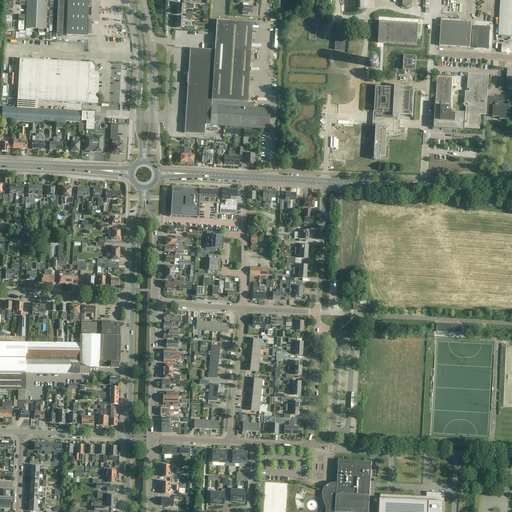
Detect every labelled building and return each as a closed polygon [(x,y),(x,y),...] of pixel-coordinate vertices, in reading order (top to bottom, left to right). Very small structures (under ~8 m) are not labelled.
[(26,0),(26,28),(46,29),(46,0),(26,0)] [(88,0),(67,0),(66,36),(87,36),(88,0)] [(511,0),(502,0),(500,36),(511,36),(511,0)] [(216,21),(214,50),(210,125),(269,129),(270,109),(253,108),(254,103),(247,102),(252,23),(216,21)] [(441,21),(441,25),(439,46),(470,48),(471,23),(441,21)] [(380,22),(378,43),(417,45),(418,24),(380,22)] [(336,25),(335,50),(336,50),(344,50),(345,50),(346,25),(337,25),(336,25)] [(477,26),(477,36),(476,49),(489,49),(490,27),(486,27),(486,25),(483,25),(483,27),(477,26)] [(205,125),(210,125),(214,50),(190,48),(188,76),(184,133),(204,134),(205,125)] [(403,70),(407,70),(415,71),(416,57),(404,56),(403,70)] [(372,67),(375,68),(377,68),(380,64),(377,59),(372,59),(370,63),(372,67)] [(87,103),(98,104),(98,99),(96,96),(96,94),(93,92),(95,66),(91,62),(90,63),(40,60),(37,100),(87,103)] [(452,78),(437,77),(435,105),(435,107),(434,128),(460,130),(462,130),(462,129),(462,128),(480,129),(481,115),(486,115),(486,113),(488,113),(488,114),(491,114),(491,113),(493,114),(492,117),(500,118),(500,119),(499,119),(499,120),(507,120),(507,121),(506,121),(506,122),(511,122),(511,103),(508,103),(508,104),(508,105),(505,105),(505,98),(494,97),(493,99),(487,99),(489,75),(468,74),(467,89),(469,89),(469,92),(465,92),(464,107),(466,107),(465,113),(452,112),(452,111),(450,111),(452,78)] [(392,101),(393,89),(392,88),(392,89),(389,88),(377,88),(375,111),(373,111),(373,126),(376,127),(374,160),(375,160),(380,160),(381,157),(385,157),(386,140),(387,136),(397,136),(398,117),(400,117),(400,115),(412,116),(412,118),(413,118),(414,88),(399,87),(399,86),(395,85),(394,109),(391,108),(392,101)] [(82,121),(81,121),(82,112),(37,109),(17,108),(2,107),(2,120),(2,121),(66,124),(66,121),(82,121)] [(87,112),(82,112),(81,121),(82,121),(86,121),(88,121),(92,117),(93,117),(95,115),(95,112),(87,112)] [(338,112),(337,133),(345,133),(346,113),(338,112)] [(93,117),(92,117),(88,121),(86,121),(86,137),(85,137),(85,151),(95,151),(95,152),(102,153),(102,148),(104,148),(105,130),(94,130),(94,119),(93,117)] [(122,145),(123,142),(119,141),(119,139),(118,138),(117,138),(118,124),(114,124),(111,124),(110,139),(112,139),(112,141),(112,153),(116,153),(116,154),(118,154),(118,153),(119,153),(120,154),(121,154),(122,153),(123,151),(122,151),(122,146),(123,146),(123,145),(122,145)] [(244,130),(244,137),(257,138),(258,131),(244,130)] [(11,144),(11,141),(2,141),(2,137),(0,136),(0,142),(2,143),(2,147),(1,148),(0,150),(2,151),(2,152),(8,152),(8,148),(13,148),(13,144),(11,144)] [(71,142),(71,147),(69,147),(69,149),(71,149),(71,151),(75,151),(75,152),(79,152),(80,142),(76,142),(76,138),(73,138),(73,142),(71,142)] [(20,149),(20,141),(13,140),(13,141),(11,141),(11,144),(13,144),(13,148),(20,149)] [(229,157),(228,157),(224,157),(224,165),(233,166),(233,157),(232,157),(233,147),(229,147),(229,157)] [(180,163),(187,163),(188,148),(184,148),(184,154),(181,154),(178,154),(178,158),(181,158),(180,163)] [(208,151),(207,151),(207,150),(204,150),(203,150),(202,163),(207,163),(207,164),(212,164),(212,155),(213,155),(213,151),(213,150),(208,150),(208,151)] [(255,154),(246,153),(245,163),(251,164),(250,164),(255,165),(255,159),(254,159),(255,154)] [(28,198),(25,198),(25,204),(34,204),(35,195),(35,186),(32,186),(31,186),(29,186),(28,198)] [(52,201),(52,202),(52,207),(56,208),(56,196),(54,196),(54,187),(50,187),(51,186),(48,186),(48,187),(47,187),(46,196),(46,198),(50,198),(50,201),(52,201)] [(70,199),(71,192),(71,188),(67,188),(67,187),(62,187),(62,201),(62,205),(65,205),(65,204),(72,204),(73,199),(70,199)] [(79,196),(83,197),(83,188),(80,188),(80,189),(77,188),(77,200),(74,200),(74,208),(77,208),(77,204),(79,204),(79,196)] [(198,217),(199,202),(200,190),(196,189),(186,188),(186,189),(186,191),(180,191),(180,193),(172,192),(170,215),(169,217),(171,217),(171,216),(197,218),(199,219),(199,217),(198,217)] [(101,197),(101,194),(101,189),(93,189),(93,195),(93,198),(98,198),(97,206),(102,207),(102,206),(103,197),(101,197)] [(236,214),(237,190),(226,189),(226,191),(222,191),(222,200),(225,200),(225,206),(220,206),(220,213),(236,214)] [(108,199),(113,199),(113,192),(109,192),(110,190),(105,190),(105,202),(107,202),(108,199)] [(200,190),(199,202),(217,203),(217,198),(218,191),(200,190)] [(121,193),(113,192),(113,199),(118,200),(117,203),(120,203),(121,193)] [(308,212),(304,212),(304,223),(310,223),(310,218),(311,218),(311,209),(311,208),(314,208),(314,199),(308,199),(308,212)] [(266,229),(266,236),(263,236),(262,243),(266,243),(267,236),(269,237),(276,237),(276,229),(272,229),(272,224),(266,223),(264,223),(263,229),(266,229)] [(109,231),(109,234),(120,235),(120,229),(112,228),(113,228),(107,227),(107,226),(101,225),(101,231),(109,231)] [(298,239),(304,239),(308,240),(309,231),(304,230),(303,230),(303,231),(299,230),(298,239)] [(219,249),(220,249),(221,236),(220,236),(219,235),(219,236),(214,236),(214,232),(208,232),(207,235),(210,236),(209,248),(207,248),(206,251),(212,252),(212,248),(218,249),(219,249)] [(111,249),(111,253),(119,254),(120,247),(111,247),(111,246),(107,246),(107,249),(111,249)] [(177,247),(165,247),(164,247),(164,252),(173,252),(175,252),(175,255),(183,255),(183,248),(177,247)] [(119,260),(119,254),(111,253),(111,258),(103,257),(103,260),(100,260),(100,264),(108,264),(113,265),(114,262),(111,262),(111,260),(119,260)] [(166,262),(174,262),(174,265),(194,266),(194,262),(183,261),(183,256),(177,255),(177,256),(166,256),(166,258),(165,259),(165,261),(166,261),(166,262)] [(219,259),(212,259),(212,256),(208,255),(208,259),(209,259),(208,270),(207,270),(207,274),(211,274),(212,271),(218,271),(219,259)] [(295,261),(287,261),(287,264),(286,264),(286,270),(288,271),(289,264),(295,264),(295,261)] [(3,271),(3,275),(5,275),(5,279),(11,279),(12,271),(6,271),(6,268),(2,268),(2,271),(3,271)] [(260,276),(260,268),(250,268),(249,276),(260,276)] [(272,269),(268,268),(260,268),(260,276),(268,276),(272,276),(272,271),(272,269)] [(31,271),(29,271),(26,271),(26,275),(26,276),(26,280),(32,280),(32,279),(35,279),(35,273),(35,270),(31,270),(31,271)] [(105,277),(103,277),(103,275),(100,275),(100,273),(97,273),(96,282),(99,283),(99,286),(105,286),(105,281),(105,277)] [(119,279),(112,279),(112,276),(109,275),(108,282),(111,282),(111,286),(114,287),(114,286),(119,286),(119,279)] [(195,286),(194,296),(203,296),(204,292),(208,292),(209,278),(203,278),(202,287),(195,286)] [(212,287),(212,297),(218,297),(218,294),(223,294),(224,281),(219,281),(218,287),(212,287)] [(293,294),(295,294),(295,297),(296,297),(296,299),(301,299),(301,297),(302,293),(304,293),(304,290),(302,290),(302,282),(294,282),(294,281),(290,281),(290,289),(289,294),(293,294)] [(187,282),(183,282),(175,282),(165,282),(166,282),(166,284),(165,285),(165,286),(164,287),(165,288),(166,289),(167,289),(167,291),(171,291),(171,289),(174,289),(174,285),(179,285),(179,289),(186,289),(187,282)] [(234,298),(234,289),(229,289),(230,283),(224,283),(224,294),(227,294),(227,297),(234,298)] [(269,297),(272,298),(272,301),(279,301),(280,290),(276,289),(276,293),(273,293),(270,291),(269,291),(269,293),(269,297)] [(35,313),(39,313),(39,305),(32,305),(32,313),(32,315),(29,315),(29,323),(33,323),(33,316),(35,316),(35,313)] [(45,305),(39,305),(39,313),(42,313),(41,317),(44,318),(44,323),(47,323),(48,316),(45,316),(45,313),(45,305)] [(93,313),(93,307),(84,306),(84,312),(90,313),(90,317),(92,317),(93,314),(93,313)] [(17,327),(17,328),(17,337),(25,337),(25,328),(25,317),(22,317),(19,317),(19,328),(17,327)] [(262,318),(253,317),(252,322),(251,322),(251,327),(255,327),(255,326),(261,326),(261,328),(265,328),(265,323),(262,323),(262,318)] [(204,328),(205,322),(199,321),(200,318),(197,318),(196,330),(204,331),(204,328)] [(204,328),(204,331),(212,332),(212,328),(213,320),(211,319),(210,322),(205,322),(204,328)] [(283,319),(277,319),(276,325),(280,326),(280,330),(283,330),(285,330),(286,326),(282,325),(283,319)] [(212,328),(212,332),(220,332),(220,328),(221,324),(215,323),(216,320),(213,320),(212,328)] [(220,328),(220,332),(228,333),(229,328),(230,321),(227,321),(226,324),(221,324),(220,328)] [(292,322),(292,323),(286,322),(285,330),(289,330),(289,328),(291,328),(291,329),(296,329),(296,331),(300,331),(303,332),(304,327),(303,327),(303,321),(296,321),(296,322),(292,322)] [(0,390),(18,390),(18,400),(24,400),(25,390),(25,373),(79,374),(89,375),(89,367),(101,367),(118,368),(119,365),(119,364),(119,363),(120,336),(120,328),(120,323),(81,322),(81,328),(81,334),(80,334),(80,339),(73,339),(73,338),(70,338),(70,343),(25,342),(25,338),(0,335),(0,390)] [(436,323),(436,332),(461,333),(462,325),(436,323)] [(252,347),(261,348),(262,339),(250,338),(250,341),(253,341),(252,347)] [(210,353),(219,354),(220,349),(223,349),(223,346),(211,345),(210,353)] [(261,348),(252,347),(252,352),(248,352),(248,355),(260,356),(261,349),(262,350),(262,348),(261,348)] [(219,360),(219,354),(210,353),(209,361),(221,363),(222,360),(219,360)] [(260,356),(248,355),(248,357),(251,357),(250,363),(259,364),(260,356)] [(221,365),(221,363),(209,361),(209,370),(218,370),(218,365),(221,365)] [(259,372),(259,364),(250,363),(250,368),(247,368),(247,371),(259,372)] [(218,370),(209,370),(208,378),(220,379),(220,376),(217,376),(218,370)] [(172,372),(164,371),(164,372),(163,373),(163,375),(164,375),(164,376),(164,378),(170,378),(174,379),(174,381),(179,381),(179,378),(177,378),(177,376),(172,375),(172,372)] [(109,381),(109,385),(118,385),(118,384),(119,381),(118,381),(118,377),(114,377),(109,376),(109,378),(106,378),(104,378),(104,381),(105,381),(109,381)] [(253,386),(262,387),(263,379),(251,378),(251,381),(254,381),(253,386)] [(290,388),(300,389),(301,382),(292,381),(293,378),(283,378),(280,378),(280,380),(287,381),(287,384),(291,384),(290,388)] [(187,382),(176,382),(176,381),(170,381),(162,381),(161,389),(169,389),(169,384),(179,384),(179,387),(187,387),(187,382)] [(209,392),(218,393),(218,388),(221,388),(221,385),(210,384),(209,392)] [(262,387),(253,386),(253,392),(249,392),(249,394),(261,395),(262,387)] [(217,399),(218,393),(209,392),(208,400),(220,402),(220,399),(217,399)] [(261,395),(249,394),(249,397),(252,397),(251,403),(260,404),(261,395)] [(29,411),(25,411),(26,401),(18,401),(18,409),(22,409),(22,411),(21,411),(20,418),(28,418),(29,411)] [(260,404),(251,403),(251,408),(248,408),(247,411),(259,412),(260,404)] [(271,424),(270,434),(278,434),(278,425),(281,425),(282,418),(275,417),(275,424),(271,424)] [(202,432),(202,420),(194,420),(194,429),(199,429),(199,432),(202,432)] [(211,421),(202,420),(202,432),(204,433),(205,429),(210,430),(211,421)] [(211,421),(210,430),(216,430),(215,433),(218,433),(219,421),(211,421)] [(250,432),(251,423),(243,423),(242,435),(245,435),(245,432),(250,432)] [(259,423),(251,423),(250,432),(256,432),(256,435),(259,435),(259,423)] [(170,433),(178,433),(179,433),(180,428),(171,427),(171,424),(162,424),(162,427),(161,427),(161,431),(162,431),(161,433),(170,433)] [(8,441),(5,441),(5,449),(7,449),(7,454),(10,454),(9,458),(13,458),(13,450),(11,449),(11,441),(8,441)] [(108,461),(112,461),(116,461),(116,457),(117,457),(117,446),(109,446),(109,451),(108,461)] [(213,457),(209,457),(209,465),(212,466),(213,462),(219,462),(219,450),(215,450),(215,451),(213,451),(213,457)] [(229,466),(229,458),(226,458),(226,451),(224,451),(224,450),(219,450),(219,462),(225,463),(225,466),(229,466)] [(235,463),(239,463),(239,451),(235,451),(235,452),(233,452),(233,458),(229,458),(229,466),(235,467),(235,463)] [(247,451),(239,451),(239,463),(245,464),(246,457),(247,457),(247,451)] [(297,481),(322,491),(323,491),(324,491),(323,494),(324,497),(325,501),(326,504),(327,508),(327,511),(368,511),(372,462),(355,461),(355,462),(339,461),(339,460),(338,464),(337,484),(335,484),(333,484),(331,485),(328,485),(327,487),(318,489),(297,481)] [(107,476),(116,477),(116,473),(116,470),(111,470),(110,470),(110,468),(104,468),(104,476),(107,477),(107,476)] [(232,502),(237,502),(237,490),(231,490),(231,486),(227,486),(227,489),(227,490),(227,494),(231,494),(230,501),(232,501),(232,502)] [(211,489),(208,488),(207,488),(207,497),(210,497),(210,504),(212,504),(212,505),(216,505),(217,493),(211,492),(211,489)] [(217,493),(216,505),(221,505),(221,504),(223,504),(223,498),(227,498),(227,494),(227,490),(227,489),(221,489),(221,493),(217,493)] [(97,498),(107,499),(107,501),(115,501),(116,498),(115,498),(115,495),(107,495),(107,492),(98,492),(97,498)] [(379,511),(443,511),(445,495),(429,494),(427,494),(426,494),(426,496),(420,496),(380,494),(379,511)] [(12,497),(6,497),(4,496),(4,509),(10,509),(11,502),(12,502),(12,497)] [(173,498),(161,498),(161,506),(167,506),(167,507),(173,507),(173,506),(173,498)] [(115,505),(115,501),(107,501),(107,503),(94,502),(94,506),(94,511),(103,511),(107,511),(108,511),(103,510),(104,507),(115,507),(115,505)]
